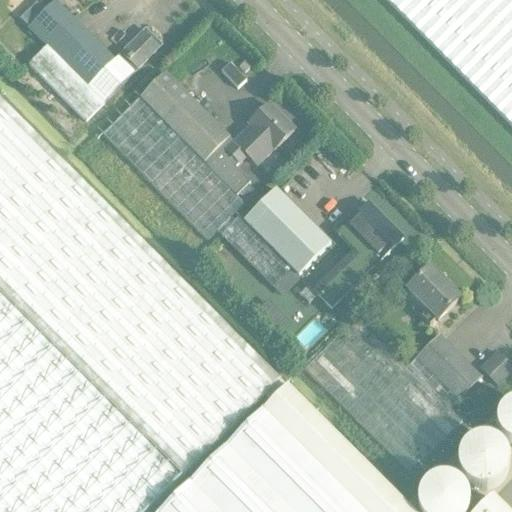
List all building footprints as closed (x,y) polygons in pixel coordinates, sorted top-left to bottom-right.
[(511,0),(383,0),(511,129),(511,0)] [(56,4),(29,30),(47,48),(104,106),(134,76),(118,60),(115,63),(56,4)] [(121,57),(118,60),(134,76),(137,73),(162,48),(146,32),(121,57)] [(47,48),(28,67),(85,124),(104,106),(47,48)] [(140,101),(103,138),(170,205),(208,243),(216,235),(235,216),(244,207),(236,199),(207,169),(232,143),(190,101),(176,86),(165,76),(140,101)] [(0,104),(0,288),(190,473),(279,384),(0,104)] [(274,152),(275,152),(295,133),(269,107),(248,129),(250,131),(235,146),(232,143),(207,169),(236,199),(251,185),(236,170),(247,158),(257,168),(274,152)] [(257,196),(249,187),(239,197),(247,205),(257,196)] [(290,272),(297,279),(330,247),(275,192),(243,224),(238,218),(235,216),(216,235),(219,238),(272,291),(290,272)] [(353,253),(313,294),(331,312),(372,271),(380,263),(402,241),(368,206),(345,228),(337,237),(353,253)] [(429,271),(407,293),(428,314),(422,320),(431,328),(436,323),(437,324),(459,302),(429,271)] [(0,511),(150,511),(190,473),(0,288),(0,511)] [(439,339),(411,368),(360,318),(306,371),(408,477),(464,422),(453,409),(481,381),(439,339)] [(511,369),(497,355),(480,373),(497,390),(511,374),(511,369)] [(503,511),(491,500),(478,511),(406,511),(286,391),(164,511),(503,511)]
